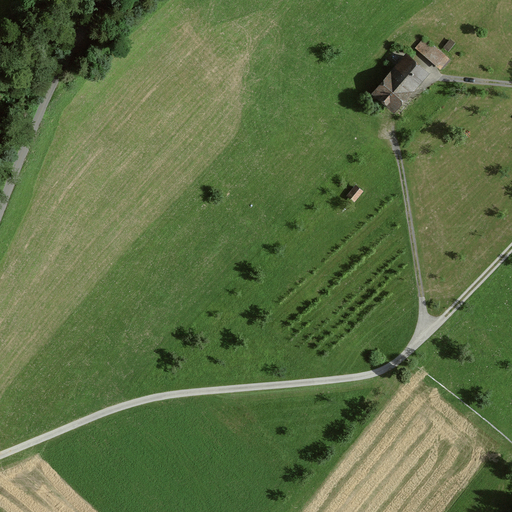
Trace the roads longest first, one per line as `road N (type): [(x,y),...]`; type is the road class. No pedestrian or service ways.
road 1 (track): [(0,456),(159,397),(352,379),(382,373),(406,356)]
road 2 (tertiary): [(98,0),(0,211)]
road 3 (track): [(427,335),(395,128)]
road 4 (track): [(406,356),(511,252)]
